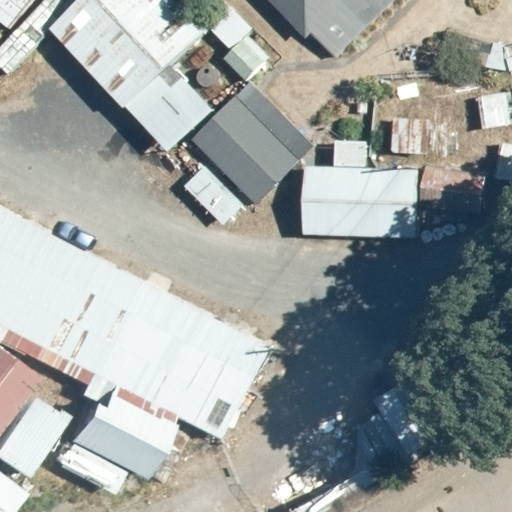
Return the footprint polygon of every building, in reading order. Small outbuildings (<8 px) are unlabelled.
[(169,0),(33,0),(31,2),(140,128),(220,59),(169,0)] [(273,0),(334,60),(392,0),(273,0)] [(214,26),(236,49),(226,59),(242,76),(252,66),(271,48),(233,7),(214,26)] [(197,146),(208,157),(183,181),(229,229),(269,189),(313,147),(251,83),(216,116),(222,122),(197,146)] [(416,236),(417,210),(481,213),(483,173),(394,169),(365,168),(366,140),(335,139),(334,166),(307,165),(304,231),(416,236)] [(222,313),(0,204),(0,345),(165,427),(222,313)] [(481,408),(449,358),(383,400),(415,450),(481,408)] [(0,418),(32,379),(0,362),(0,418)] [(60,418),(25,392),(0,426),(0,464),(18,477),(60,418)] [(245,511),(310,449),(265,403),(199,467),(243,511),(245,511)] [(221,511),(200,471),(126,510),(127,511),(221,511)] [(21,511),(22,506),(25,491),(26,483),(0,478),(0,511),(21,511)]
